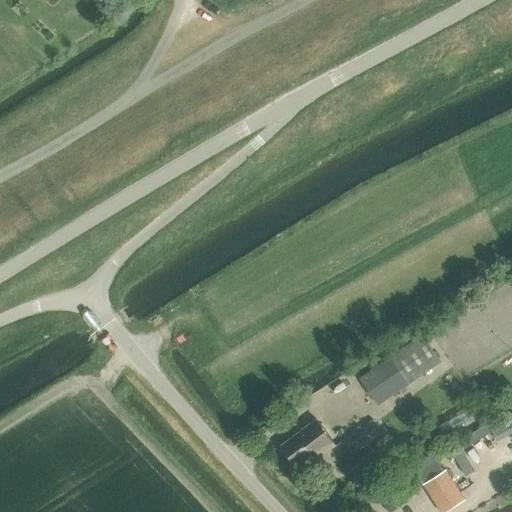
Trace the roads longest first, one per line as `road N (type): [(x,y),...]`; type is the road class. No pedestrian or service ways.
road 1 (unclassified): [(0,166),(303,0)]
road 2 (unclassified): [(0,276),(286,105)]
road 3 (unclassified): [(279,511),(87,294)]
road 4 (unclassified): [(87,294),(120,256),(262,138),(286,105)]
road 5 (unclassified): [(286,105),(480,0)]
